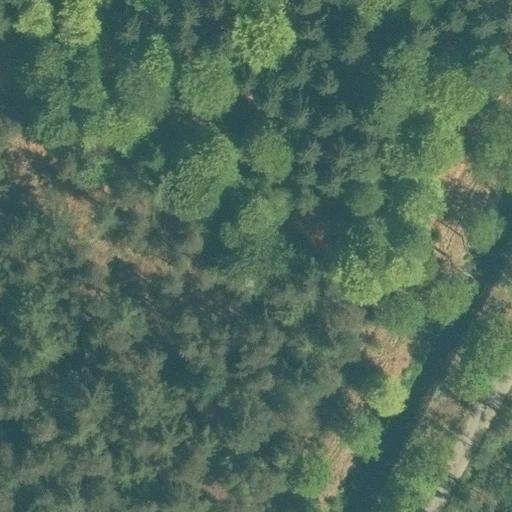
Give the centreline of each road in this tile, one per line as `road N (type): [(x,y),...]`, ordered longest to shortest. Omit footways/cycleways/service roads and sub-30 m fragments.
road 1 (track): [(511,115),(296,511)]
road 2 (unclassified): [(511,357),(426,511)]
